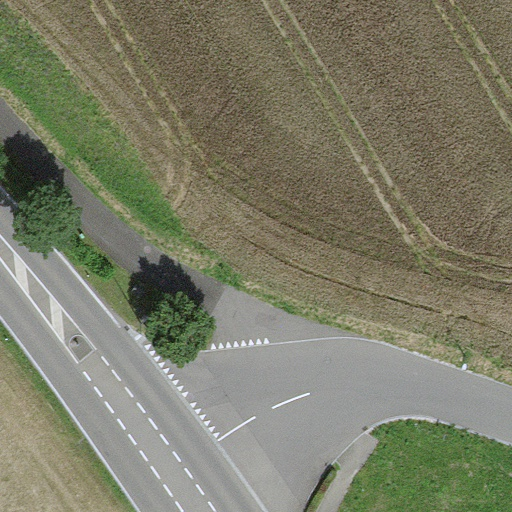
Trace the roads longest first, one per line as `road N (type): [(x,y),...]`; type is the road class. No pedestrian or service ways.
road 1 (track): [(0,115),(128,234),(269,328),(302,389)]
road 2 (residential): [(511,392),(302,389),(247,412),(170,467)]
road 3 (secondary): [(0,241),(170,467)]
